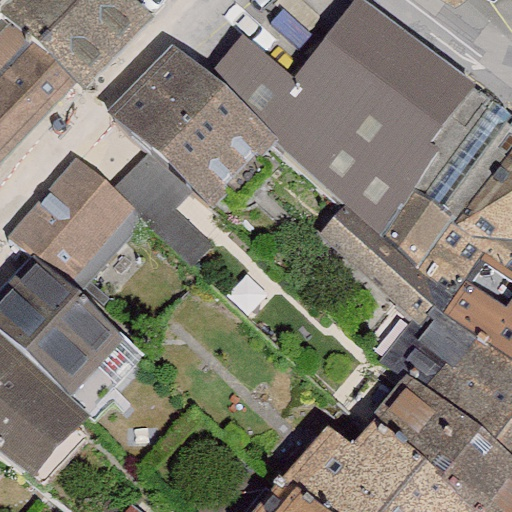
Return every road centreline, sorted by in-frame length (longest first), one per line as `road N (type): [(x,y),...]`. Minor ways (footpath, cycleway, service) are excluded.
road 1 (residential): [(212,0),(0,227)]
road 2 (residential): [(511,80),(409,0)]
